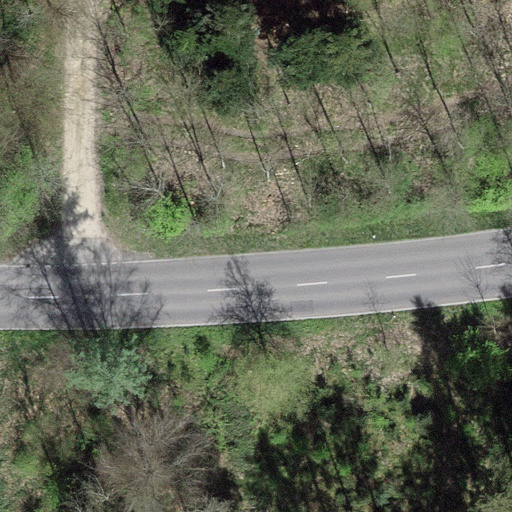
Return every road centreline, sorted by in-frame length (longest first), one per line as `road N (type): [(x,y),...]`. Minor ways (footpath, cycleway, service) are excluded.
road 1 (secondary): [(0,296),(74,301),(511,260)]
road 2 (track): [(84,0),(74,301)]
